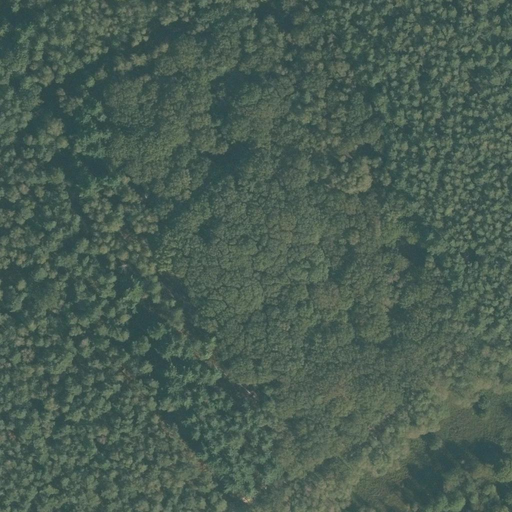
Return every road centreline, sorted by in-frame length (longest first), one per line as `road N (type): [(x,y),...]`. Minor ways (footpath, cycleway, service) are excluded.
road 1 (track): [(209,511),(350,438),(481,339),(511,340)]
road 2 (track): [(0,128),(258,0)]
